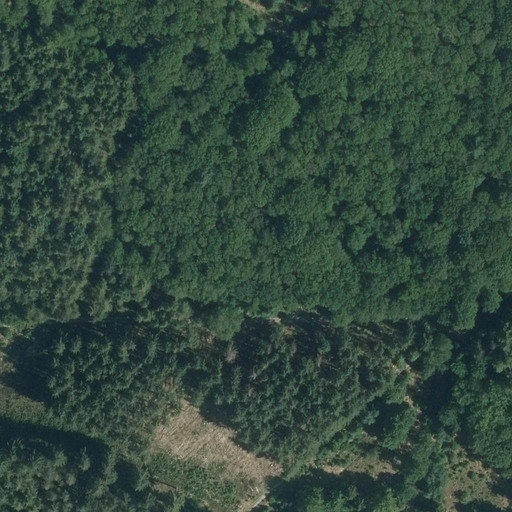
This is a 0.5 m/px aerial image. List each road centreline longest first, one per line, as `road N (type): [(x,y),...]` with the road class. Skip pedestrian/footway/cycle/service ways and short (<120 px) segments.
road 1 (track): [(456,319),(0,323)]
road 2 (track): [(246,511),(456,319)]
road 3 (track): [(456,319),(416,511)]
